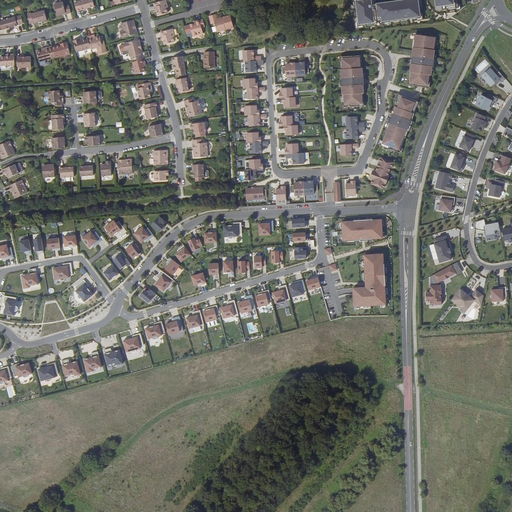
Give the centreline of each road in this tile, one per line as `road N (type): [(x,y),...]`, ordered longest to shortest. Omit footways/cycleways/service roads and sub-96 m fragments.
road 1 (residential): [(326,172),(277,172),(268,65),(279,53),(366,44),(386,57),(387,70),(380,112),(352,171)]
road 2 (secondary): [(407,208),(410,511)]
road 3 (residential): [(319,211),(322,261),(131,318),(114,310)]
road 4 (residential): [(319,211),(188,225),(115,305)]
road 5 (secondary): [(500,6),(474,34),(447,87),(407,208)]
road 6 (residential): [(143,7),(0,40)]
road 7 (residential): [(0,275),(80,259),(115,305)]
